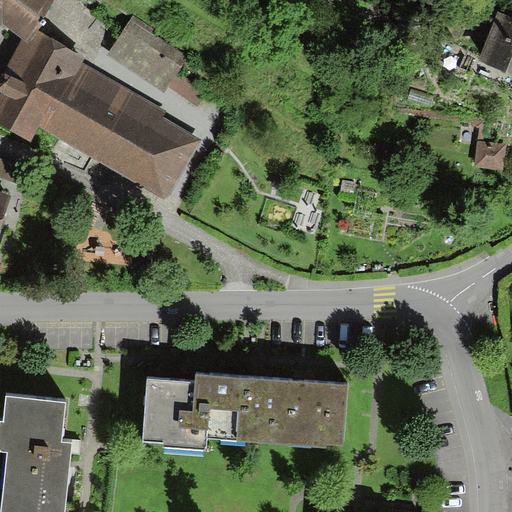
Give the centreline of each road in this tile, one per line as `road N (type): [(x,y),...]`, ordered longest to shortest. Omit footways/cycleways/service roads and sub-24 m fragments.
road 1 (residential): [(0,143),(240,266),(240,306)]
road 2 (residential): [(240,306),(0,308)]
road 3 (residential): [(490,511),(487,464),(456,342),(433,311)]
road 4 (residential): [(433,311),(240,306)]
